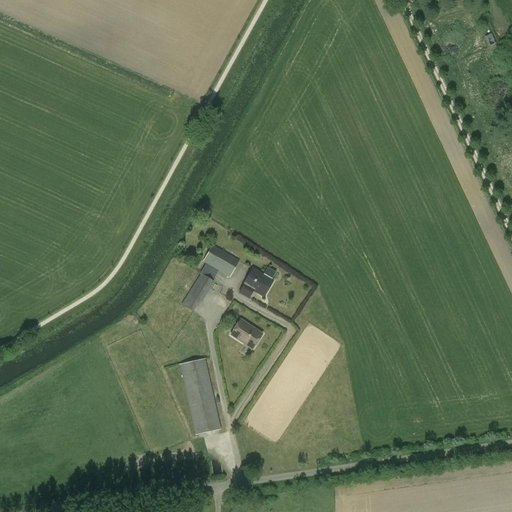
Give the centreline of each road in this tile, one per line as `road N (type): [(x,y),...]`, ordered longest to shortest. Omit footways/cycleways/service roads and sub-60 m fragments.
road 1 (unclassified): [(12,511),(511,444)]
road 2 (track): [(511,232),(409,13)]
